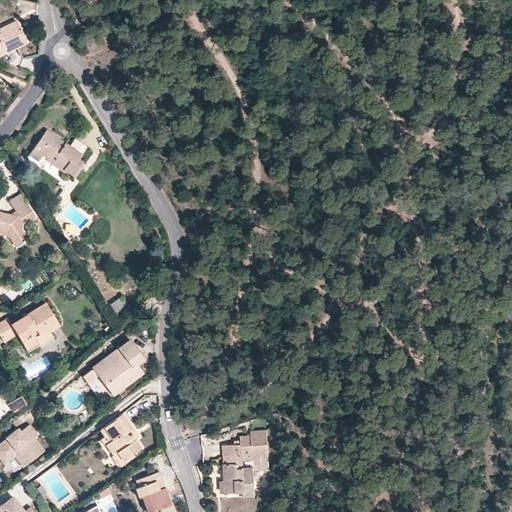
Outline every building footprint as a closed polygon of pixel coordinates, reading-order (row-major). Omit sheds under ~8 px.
[(0,49),(15,43),(14,38),(25,34),(18,20),(0,26),(0,49)] [(0,49),(0,53),(27,40),(25,34),(14,38),(15,43),(0,49)] [(39,161),(43,155),(64,169),(73,176),(75,177),(84,164),(78,159),(81,155),(52,134),(47,140),(42,137),(29,154),(39,161)] [(15,209),(27,203),(20,191),(9,199),(15,209)] [(0,228),(1,231),(5,232),(6,233),(9,234),(14,244),(20,245),(23,244),(26,237),(24,235),(25,234),(25,232),(21,231),(18,227),(18,226),(20,224),(22,224),(35,218),(36,214),(35,214),(27,203),(15,209),(14,210),(13,213),(5,212),(3,214),(0,213),(0,228)] [(114,313),(128,307),(122,296),(109,302),(114,313)] [(59,325),(45,303),(11,324),(17,334),(27,352),(40,344),(35,336),(48,329),(49,331),(59,325)] [(0,334),(4,342),(17,334),(11,324),(7,318),(0,322),(0,334)] [(95,393),(103,403),(144,372),(139,366),(137,363),(144,358),(129,339),(92,367),(92,368),(82,376),(95,393)] [(28,406),(22,397),(12,404),(17,413),(28,406)] [(123,413),(101,429),(107,436),(101,441),(119,467),(137,455),(135,451),(143,446),(137,437),(132,430),(135,429),(123,413)] [(44,451),(34,438),(38,435),(29,424),(18,433),(15,429),(5,437),(6,438),(0,442),(0,458),(1,460),(11,452),(14,455),(23,467),(44,451)] [(254,468),(243,468),(242,458),(251,458),(252,461),(269,460),(266,433),(250,434),(250,437),(240,438),(240,442),(234,442),(235,446),(223,446),(224,463),(224,479),(225,492),(244,491),(244,495),(255,494),(254,468)] [(174,511),(165,487),(159,489),(156,481),(162,479),(159,471),(136,480),(139,487),(136,488),(139,497),(142,497),(147,511),(148,511),(159,509),(160,511),(174,511)] [(117,486),(108,491),(113,500),(122,494),(117,486)] [(34,511),(31,507),(24,511),(12,496),(0,506),(0,510),(1,511),(34,511)]
